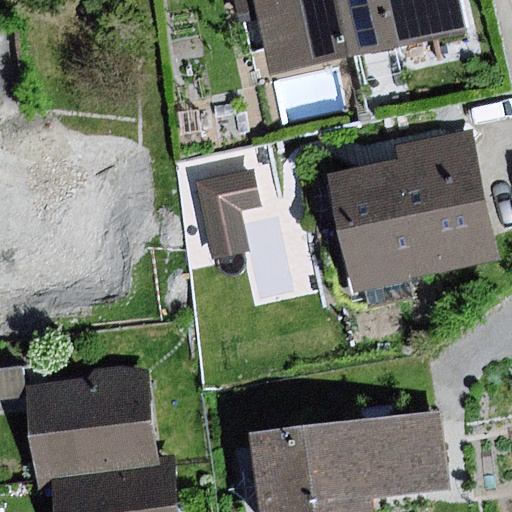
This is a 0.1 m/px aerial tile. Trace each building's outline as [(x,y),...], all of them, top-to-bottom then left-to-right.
[(461,0),(239,0),(252,52),(266,49),(273,79),(469,34),(461,0)] [(393,164),(331,177),(356,296),(503,265),(474,128),(389,146),(393,164)] [(29,150),(0,163),(0,307),(122,295),(116,243),(149,240),(138,138),(29,150)] [(278,159),(227,165),(240,273),(290,268),(278,159)] [(0,416),(30,413),(27,386),(25,364),(0,367),(0,416)] [(54,483),(160,470),(148,371),(27,386),(30,413),(39,485),(54,483)] [(451,417),(252,438),(259,511),(380,511),(380,505),(460,496),(451,417)] [(160,470),(54,483),(58,511),(185,511),(181,468),(160,470)]
